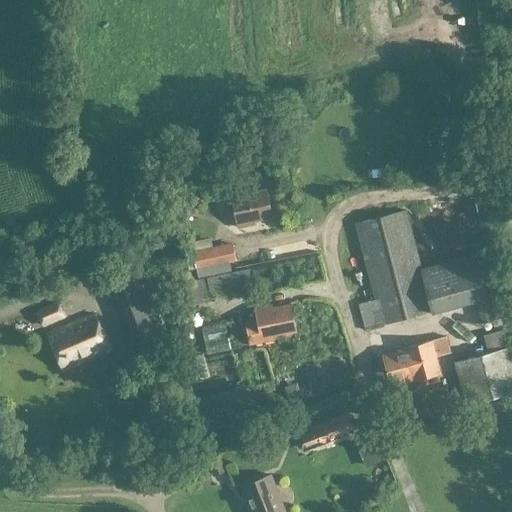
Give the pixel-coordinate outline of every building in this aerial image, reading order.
[(176,152),(184,165),(220,146),(213,132),(176,152)] [(273,217),(266,189),(248,193),(247,191),(231,194),(239,228),(255,224),(255,221),(273,217)] [(422,270),(406,210),(354,224),(374,300),(358,305),(366,332),(386,326),(385,325),(433,312),(433,314),(478,302),(501,296),(490,253),(422,270)] [(233,243),(193,251),(197,269),(237,261),(233,243)] [(106,274),(139,349),(169,336),(135,261),(106,274)] [(44,326),(64,317),(58,304),(37,313),(44,326)] [(291,304),(272,308),(272,304),(255,308),(258,320),(246,323),(250,345),(279,339),(279,336),(296,332),(291,304)] [(94,315),(69,326),(48,335),(64,371),(110,350),(94,315)] [(207,354),(231,349),(226,324),(203,329),(207,354)] [(467,405),(511,392),(511,363),(503,330),(484,336),(489,353),(455,363),(467,405)] [(450,352),(446,336),(402,349),(402,350),(383,355),(392,388),(413,381),(414,382),(441,374),(436,356),(450,352)] [(202,433),(253,417),(244,387),(193,403),(202,433)] [(326,447),(356,436),(347,414),(301,432),(306,447),(323,440),(326,447)] [(374,444),(361,449),(370,471),(383,465),(374,444)] [(214,476),(225,471),(216,450),(205,455),(214,476)] [(250,511),(285,511),(271,475),(241,487),(250,511)]
